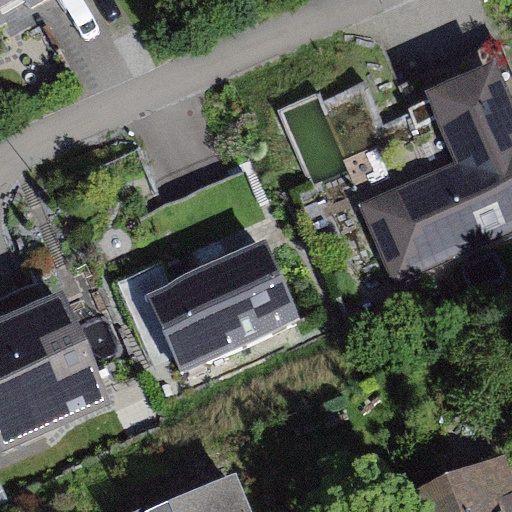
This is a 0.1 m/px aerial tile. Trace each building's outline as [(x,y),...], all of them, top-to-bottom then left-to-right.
[(0,0),(0,27),(47,0),(0,0)] [(460,162),(363,205),(397,281),(511,230),(511,88),(498,57),(427,89),(460,162)] [(305,319),(269,238),(146,293),(183,374),(305,319)] [(114,405),(66,291),(0,318),(0,441),(4,452),(114,405)] [(511,511),(511,490),(504,471),(408,510),(408,511),(511,511)] [(246,511),(238,490),(183,511),(246,511)]
